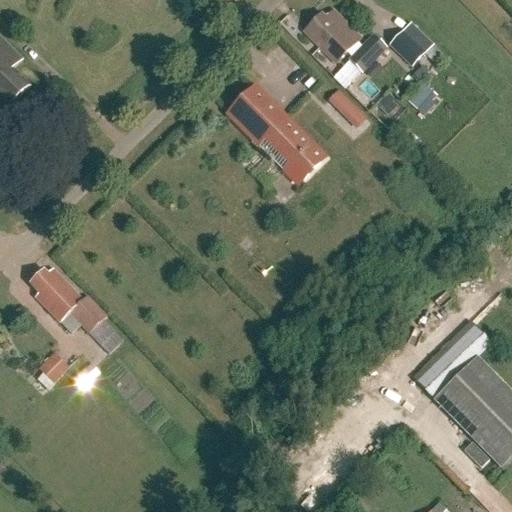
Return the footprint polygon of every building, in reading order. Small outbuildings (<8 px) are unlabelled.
[(326,20),(322,16),(308,30),(313,34),(308,39),(336,67),(362,41),(334,12),(326,20)] [(433,48),(411,27),(390,48),(411,70),(433,48)] [(374,37),(349,62),(362,76),(387,50),(374,37)] [(0,109),(5,114),(30,89),(14,72),(23,63),(0,39),(0,109)] [(406,98),(419,109),(435,91),(422,80),(406,98)] [(324,161),(255,92),(231,116),(300,185),(324,161)] [(328,103),(356,131),(367,120),(339,92),(328,103)] [(445,236),(461,219),(434,194),(418,211),(445,236)] [(104,323),(107,319),(88,299),(83,303),(53,271),(48,276),(44,272),(30,286),(39,296),(36,300),(61,326),(70,316),(101,348),(115,335),(104,323)] [(470,324),(419,375),(411,382),(497,469),(511,454),(511,403),(477,368),(495,350),(470,324)] [(55,352),(39,368),(54,383),(70,367),(55,352)] [(464,453),(481,471),(489,463),(472,445),(464,453)]
